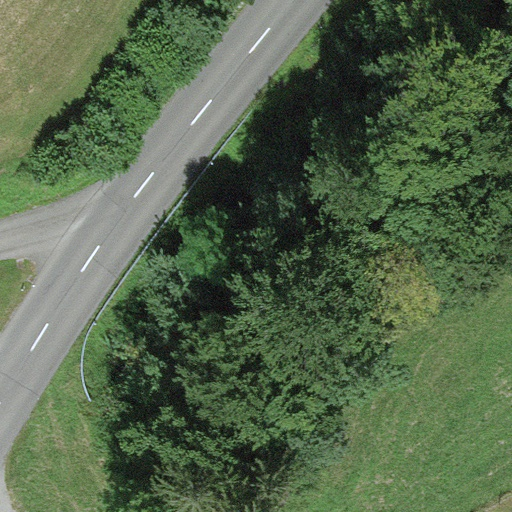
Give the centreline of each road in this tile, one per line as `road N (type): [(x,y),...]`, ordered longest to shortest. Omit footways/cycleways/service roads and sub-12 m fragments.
road 1 (tertiary): [(109,228),(281,0)]
road 2 (tertiary): [(0,390),(109,228)]
